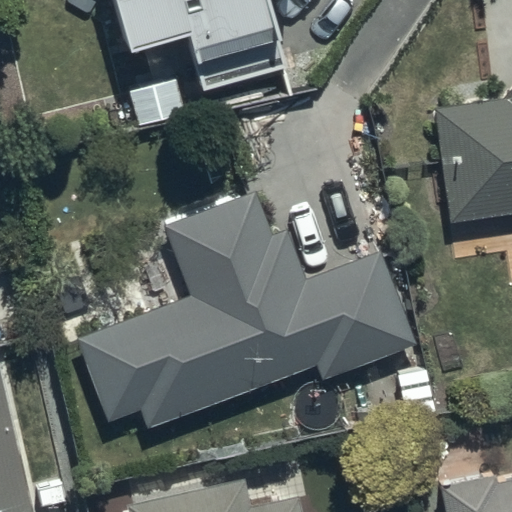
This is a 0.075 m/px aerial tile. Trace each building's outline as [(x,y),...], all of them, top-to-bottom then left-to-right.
[(182,25),(191,56),(196,55),(204,84),(286,61),(277,25),(267,27),(259,0),(107,0),(119,42),(182,25)] [(511,64),(504,66),(508,89),(420,104),(440,220),(509,208),(511,225),(511,64)] [(178,288),(64,334),(99,420),(134,406),(141,425),(307,358),(313,373),(400,338),(364,247),(297,274),(275,220),(268,223),(251,181),(151,221),(178,288)] [(0,511),(27,511),(0,393),(0,511)] [(296,511),(287,467),(117,503),(119,511),(296,511)] [(511,511),(511,474),(489,480),(486,468),(428,481),(435,511),(511,511)]
